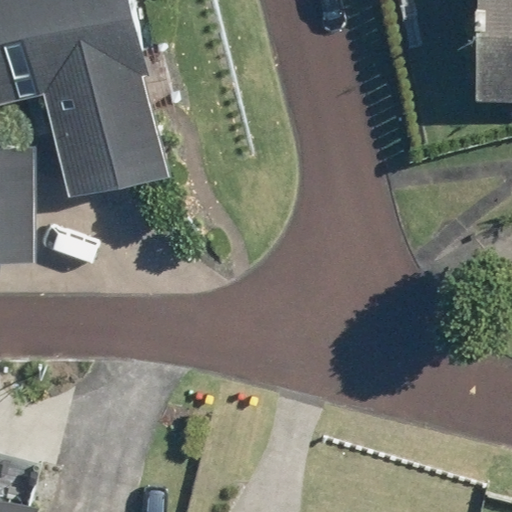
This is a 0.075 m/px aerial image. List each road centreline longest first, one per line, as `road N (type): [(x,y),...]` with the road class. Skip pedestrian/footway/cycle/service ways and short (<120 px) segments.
road 1 (residential): [(294,0),(343,185),(351,250),(316,323)]
road 2 (residential): [(316,323),(0,324)]
road 3 (residential): [(316,323),(348,355),(511,395)]
